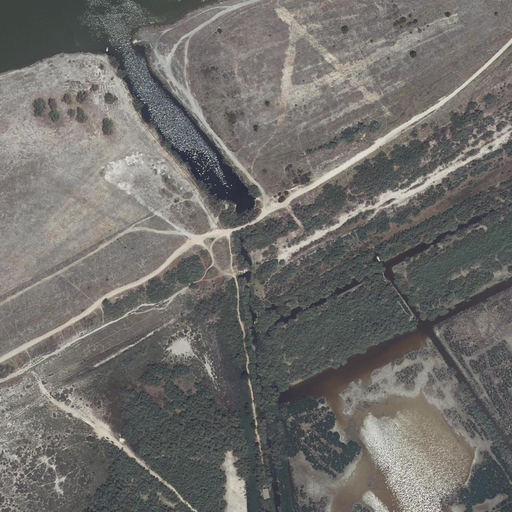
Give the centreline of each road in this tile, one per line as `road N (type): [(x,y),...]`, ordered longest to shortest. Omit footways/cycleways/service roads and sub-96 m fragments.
road 1 (track): [(511,39),(426,112),(243,227),(188,243),(151,276),(0,361)]
road 2 (track): [(252,0),(181,37),(168,63),(273,208)]
road 3 (track): [(199,238),(126,230),(0,304)]
